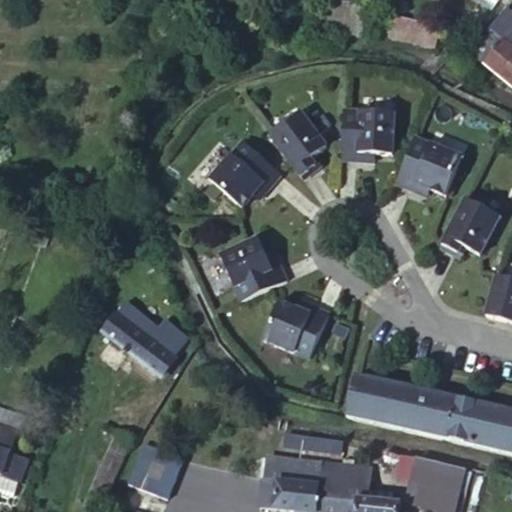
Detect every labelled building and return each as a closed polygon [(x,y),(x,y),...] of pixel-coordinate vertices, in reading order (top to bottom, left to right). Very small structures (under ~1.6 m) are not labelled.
[(471,0),(490,12),(498,0),(471,0)] [(330,34),(364,36),(366,5),(334,2),(330,34)] [(471,53),(511,87),(511,14),(506,10),(471,53)] [(393,19),(389,39),(436,48),(440,28),(393,19)] [(394,153),(396,112),(345,108),(342,158),(365,159),(365,152),(376,152),(394,153)] [(302,111),(271,133),(304,178),(317,168),(310,159),(315,155),(328,146),(302,111)] [(448,195),(464,156),(417,136),(398,182),(418,191),(421,184),(431,188),(448,195)] [(268,190),(282,174),(244,140),(211,179),(243,207),(255,193),(262,185),(268,190)] [(365,152),(365,159),(375,160),(376,152),(365,152)] [(322,165),(315,155),(310,159),(317,168),(322,165)] [(421,184),(418,191),(428,195),(431,188),(421,184)] [(255,193),(261,198),(268,190),(262,185),(255,193)] [(502,215),(468,197),(442,246),(456,254),(462,243),(467,246),(481,254),(502,215)] [(259,236),(220,253),(241,300),(287,279),(278,260),(270,262),(266,253),(259,236)] [(461,257),(467,246),(462,243),(456,254),(461,257)] [(270,262),(278,260),(273,250),(266,253),(270,262)] [(511,278),(498,274),(487,315),(511,321),(511,278)] [(281,303),(265,341),(312,361),(331,315),(311,307),(308,314),(298,310),(281,303)] [(308,314),(311,307),(301,303),(298,310),(308,314)] [(159,331),(126,306),(104,335),(128,353),(124,359),(134,366),(138,361),(160,377),(188,339),(165,322),(159,331)] [(511,416),(356,381),(347,421),(511,458),(511,416)] [(24,415),(0,406),(0,474),(21,482),(29,459),(11,454),(24,415)] [(118,430),(132,436),(142,415),(128,409),(118,430)] [(97,511),(132,436),(118,430),(84,506),(97,511)] [(323,439),(300,436),(299,447),(321,451),(323,439)] [(341,465),(343,443),(327,441),(324,463),(341,465)] [(456,511),(466,472),(415,460),(411,480),(421,482),(415,505),(442,511),(456,511)] [(341,465),(324,463),(323,474),(321,487),(338,489),(341,465)] [(373,470),(341,465),(338,489),(321,487),(318,511),(400,511),(401,504),(369,499),(373,470)] [(321,487),(323,474),(299,471),(298,484),(321,487)] [(318,511),(321,487),(298,484),(265,480),(262,508),(296,511),(298,511),(318,511)]
